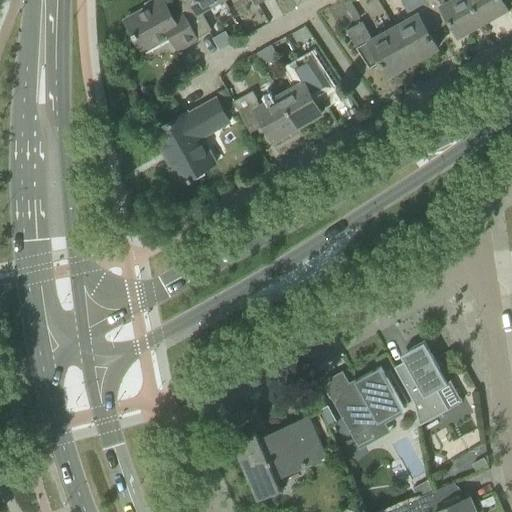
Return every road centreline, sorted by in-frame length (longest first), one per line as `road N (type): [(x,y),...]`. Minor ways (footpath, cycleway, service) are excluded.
road 1 (residential): [(212,511),(182,440),(193,408),(476,250)]
road 2 (tertiary): [(87,359),(134,349),(249,284),(433,168),(453,143)]
road 3 (tertiary): [(453,143),(367,172),(163,287),(80,319)]
road 4 (tertiary): [(32,0),(21,149),(39,353)]
road 5 (tertiary): [(80,319),(62,133),(62,0)]
road 6 (residential): [(511,463),(476,250)]
road 7 (tertiary): [(39,353),(86,511)]
road 8 (tertiary): [(129,511),(87,359)]
